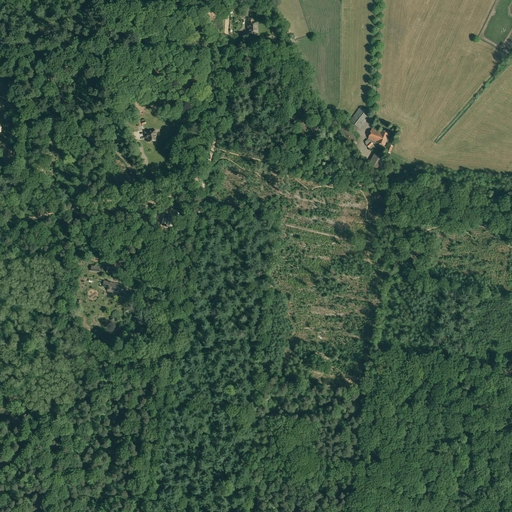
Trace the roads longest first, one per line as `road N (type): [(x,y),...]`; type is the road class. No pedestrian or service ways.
road 1 (track): [(139,511),(204,179)]
road 2 (track): [(199,207),(389,250)]
road 3 (track): [(211,143),(224,0)]
